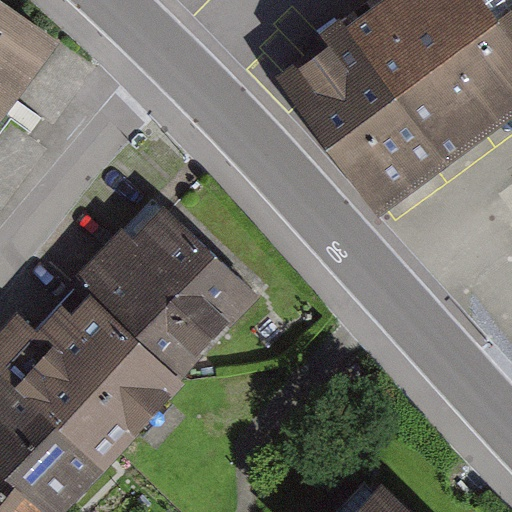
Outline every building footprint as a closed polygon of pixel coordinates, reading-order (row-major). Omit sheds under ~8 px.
[(62,43),(4,0),(0,0),(0,123),(1,125),(62,43)] [(393,0),(286,85),(386,216),(511,114),(511,15),(495,30),(471,0),(393,0)] [(81,281),(188,382),(267,298),(166,204),(136,235),(125,225),(75,278),(81,281)] [(0,366),(109,466),(188,382),(81,281),(37,329),(21,315),(0,337),(0,366)] [(0,469),(46,511),(69,511),(109,466),(0,366),(0,469)] [(0,511),(46,511),(0,469),(0,511)] [(414,511),(386,485),(360,511),(414,511)]
